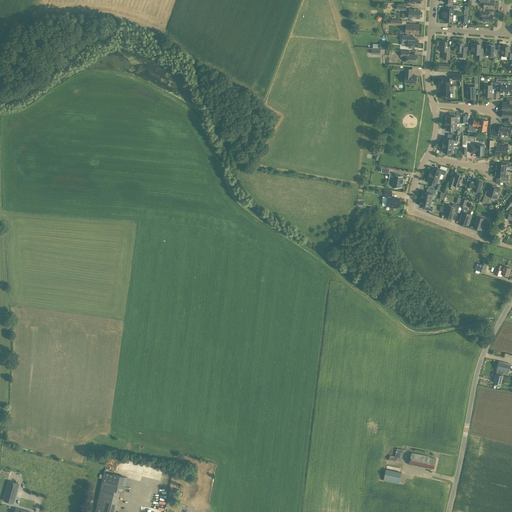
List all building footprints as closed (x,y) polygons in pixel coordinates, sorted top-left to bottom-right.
[(493,8),(494,0),(491,0),(477,0),(477,4),(483,4),(483,7),(493,8)] [(453,14),(453,8),(456,8),(459,8),(459,5),(457,5),(450,4),(450,7),(443,7),(443,13),(453,14)] [(409,9),(408,17),(419,18),(419,16),(420,16),(420,15),(420,14),(420,10),(409,9)] [(492,22),(493,15),(489,14),(489,11),(479,11),(479,18),(482,18),(482,21),(492,22)] [(405,32),(418,33),(419,24),(406,23),(405,32)] [(417,46),(418,39),(408,38),(408,35),(402,35),(402,42),(408,42),(407,45),(408,45),(408,47),(414,48),(414,46),(417,46)] [(438,50),(443,50),(443,53),(443,58),(449,59),(450,46),(447,46),(447,41),(439,41),(438,50)] [(459,56),(466,57),(466,50),(463,50),(464,42),(456,42),(455,51),(459,52),(459,56)] [(472,43),(471,53),(476,53),(476,60),(482,60),(483,48),(480,48),(480,44),(472,43)] [(497,49),(494,49),(494,45),(487,44),(486,55),(497,56),(497,49)] [(502,45),(501,55),(507,56),(507,59),(511,60),(511,58),(511,52),(509,53),(509,46),(502,45)] [(416,63),(417,55),(408,54),(408,50),(401,50),(400,55),(406,56),(405,62),(416,63)] [(412,69),(406,69),(405,83),(415,84),(416,82),(417,82),(417,78),(416,78),(416,76),(411,75),(411,74),(412,74),(412,69)] [(449,86),(449,84),(449,77),(438,78),(438,85),(442,85),(443,87),(444,87),(444,88),(453,87),(455,87),(455,85),(449,86)] [(503,81),(496,81),(496,87),(500,87),(500,92),(511,93),(511,85),(503,84),(503,81)] [(491,82),(491,85),(484,85),(483,96),(484,96),(484,97),(489,97),(489,96),(492,96),(492,89),(495,89),(495,82),(491,82)] [(466,94),(466,98),(475,98),(475,86),(466,87),(466,91),(466,94)] [(450,93),(453,93),(453,87),(444,88),(443,88),(443,91),(441,91),(441,99),(450,98),(450,93)] [(507,102),(507,103),(503,102),(502,110),(511,110),(511,98),(507,98),(507,101),(507,102)] [(511,118),(511,110),(502,110),(502,117),(506,118),(506,119),(505,119),(505,122),(511,123),(511,118)] [(446,119),(445,119),(445,123),(457,123),(457,115),(449,113),(449,114),(450,114),(450,116),(446,116),(446,119)] [(469,120),(469,131),(472,131),(473,126),(478,127),(478,130),(486,131),(488,120),(480,119),(479,120),(473,119),(473,121),(469,120)] [(460,127),(456,127),(457,123),(445,123),(445,126),(445,130),(453,130),(453,133),(460,134),(460,127)] [(493,128),(491,135),(501,137),(501,134),(510,135),(510,136),(511,127),(500,125),(499,125),(499,129),(493,128)] [(443,141),(442,145),(453,146),(454,142),(457,142),(457,140),(458,140),(458,136),(450,135),(450,139),(444,138),(444,142),(443,141)] [(453,149),(453,146),(442,145),(442,148),(443,148),(442,152),(456,153),(456,149),(453,149)] [(476,152),(476,155),(484,155),(484,145),(476,145),(470,145),(470,152),(475,152),(475,151),(476,152)] [(507,155),(508,146),(496,146),(495,154),(507,155)] [(502,164),(496,163),(496,170),(506,171),(506,167),(509,167),(510,161),(503,161),(502,164)] [(431,171),(430,171),(429,174),(439,178),(441,173),(444,175),(446,171),(439,168),(439,170),(432,167),(431,171)] [(506,171),(496,170),(495,176),(501,177),(500,180),(508,181),(508,175),(505,175),(506,171)] [(403,183),(403,182),(403,179),(402,179),(402,176),(397,175),(397,174),(390,173),(389,177),(393,178),(392,187),(397,188),(397,186),(401,187),(402,183),(403,183)] [(456,173),(455,177),(452,176),(448,186),(453,188),(454,185),(459,187),(459,186),(460,186),(462,185),(462,184),(462,182),(461,182),(463,176),(456,173)] [(440,185),(437,183),(439,178),(429,174),(428,178),(427,182),(434,184),(433,187),(438,189),(440,185)] [(482,185),(482,184),(483,181),(476,179),(475,182),(468,179),(465,186),(473,189),(473,190),(474,190),(473,192),(474,193),(477,194),(478,194),(478,192),(479,192),(480,188),(481,189),(482,185)] [(480,201),(484,202),(487,195),(496,198),(498,194),(499,194),(501,189),(495,187),(496,186),(490,184),(488,191),(484,190),(480,201)] [(422,192),(421,198),(431,200),(433,194),(435,194),(436,191),(429,189),(428,193),(423,192),(423,193),(422,192)] [(384,190),(383,196),(388,197),(386,206),(390,206),(390,207),(392,208),(393,207),(398,208),(399,198),(391,197),(392,191),(384,190)] [(433,207),(434,201),(431,200),(421,198),(419,204),(420,204),(420,205),(426,206),(426,209),(432,211),(433,207)] [(454,213),(457,214),(456,215),(459,206),(453,204),(453,206),(447,205),(444,216),(452,218),(453,214),(454,214),(454,213)] [(468,209),(463,208),(458,222),(462,223),(465,224),(468,225),(472,214),(466,213),(468,209)] [(481,230),(482,226),(483,225),(486,226),(488,223),(489,223),(492,219),(481,215),(480,217),(477,216),(473,227),(481,230)] [(498,232),(491,228),(488,234),(487,235),(491,237),(494,239),(498,232)] [(489,257),(483,255),(481,264),(476,263),(474,269),(485,272),(489,257)] [(510,268),(504,266),(503,267),(502,266),(502,265),(498,264),(496,269),(495,268),(493,274),(501,276),(502,274),(508,276),(510,268)] [(496,369),(497,370),(496,374),(494,380),(496,380),(495,383),(500,384),(503,376),(503,374),(508,375),(511,364),(499,361),(496,369)] [(395,456),(390,455),(389,460),(396,462),(397,460),(401,461),(403,452),(404,450),(397,448),(395,456)] [(434,469),(436,459),(429,457),(430,456),(411,452),(409,464),(427,468),(427,467),(434,469)] [(399,484),(401,472),(386,469),(383,481),(399,484)] [(114,511),(119,492),(124,493),(128,478),(104,472),(94,511),(114,511)] [(8,480),(2,501),(13,504),(19,483),(8,480)]
